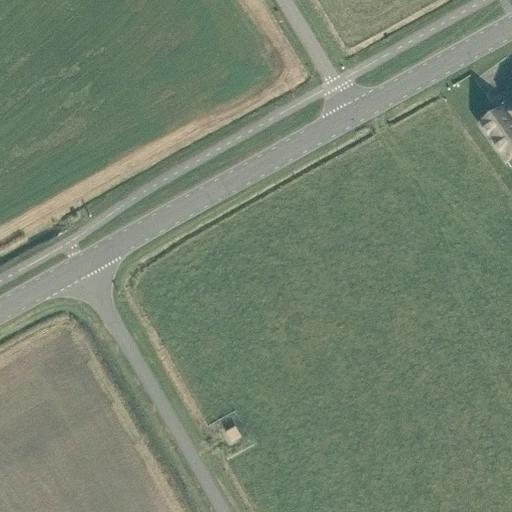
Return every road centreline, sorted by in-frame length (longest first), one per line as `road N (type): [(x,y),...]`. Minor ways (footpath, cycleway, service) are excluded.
road 1 (tertiary): [(80,267),(351,112)]
road 2 (unclassified): [(222,511),(80,267)]
road 3 (tertiary): [(351,112),(511,24)]
road 4 (unclassified): [(351,112),(286,0)]
